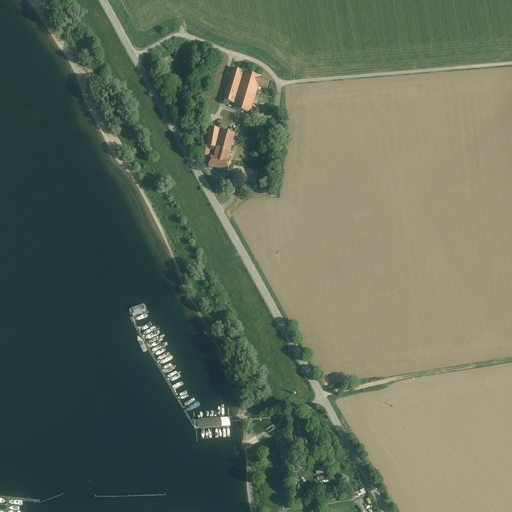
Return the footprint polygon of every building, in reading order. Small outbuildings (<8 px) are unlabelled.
[(233,104),(243,73),(231,69),(223,95),(225,95),(223,101),(233,104)] [(232,109),(249,114),(252,105),(254,99),(258,86),(260,78),(243,73),(233,104),(232,109)] [(260,78),(258,86),(266,89),(269,81),(260,78)] [(209,127),(206,147),(206,148),(210,148),(216,149),(219,130),(209,127)] [(221,131),(216,150),(229,153),(234,134),(221,131)] [(208,157),(210,148),(206,148),(206,147),(201,147),(200,156),(208,157)] [(219,155),(218,159),(227,161),(229,153),(216,150),(215,154),(219,155)] [(218,159),(210,157),(208,167),(227,171),(229,161),(227,161),(218,159)] [(316,454),(309,434),(298,438),(304,458),(316,454)] [(352,493),(354,498),(364,494),(362,489),(352,493)]
